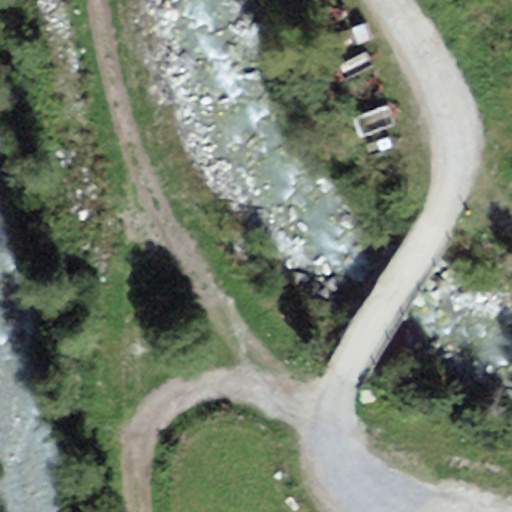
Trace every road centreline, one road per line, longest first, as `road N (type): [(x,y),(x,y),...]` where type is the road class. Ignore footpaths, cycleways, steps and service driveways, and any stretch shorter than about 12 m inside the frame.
road 1 (track): [(98,0),(152,194),(246,339),(315,404)]
road 2 (track): [(389,0),(459,129),(447,193),(336,380)]
road 3 (track): [(331,410),(284,393),(207,384),(150,418),(130,469),(137,511)]
road 4 (residential): [(336,380),(333,454),(374,498),(400,511)]
